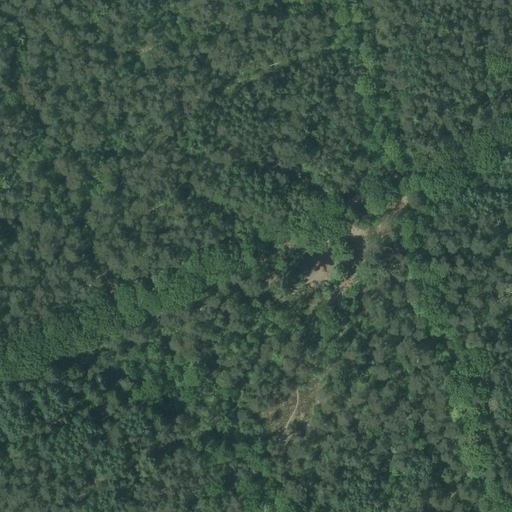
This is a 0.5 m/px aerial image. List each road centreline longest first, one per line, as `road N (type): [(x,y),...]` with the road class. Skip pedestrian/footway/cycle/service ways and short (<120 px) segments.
road 1 (track): [(394,180),(491,511)]
road 2 (track): [(394,180),(128,302)]
road 3 (track): [(341,0),(394,180)]
road 4 (track): [(128,302),(0,360)]
road 5 (track): [(511,127),(394,180)]
